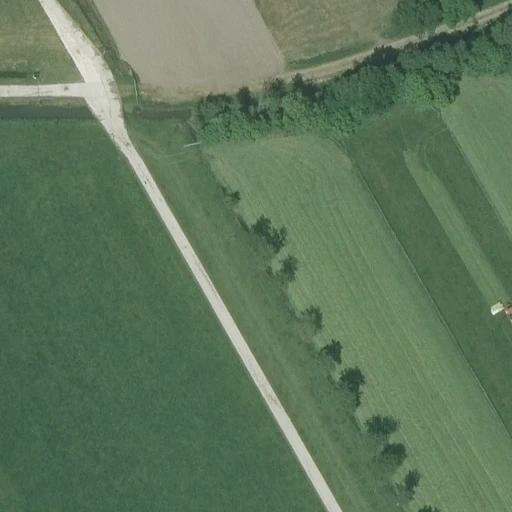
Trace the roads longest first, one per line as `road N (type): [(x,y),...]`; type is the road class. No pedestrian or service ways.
road 1 (track): [(332,511),(128,154),(93,65),(47,0)]
road 2 (track): [(511,6),(268,93),(0,92)]
